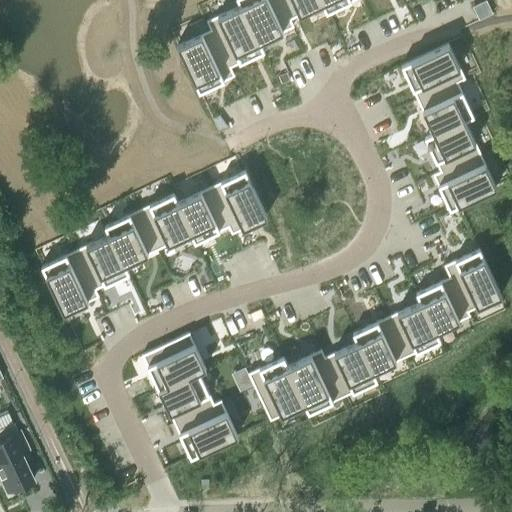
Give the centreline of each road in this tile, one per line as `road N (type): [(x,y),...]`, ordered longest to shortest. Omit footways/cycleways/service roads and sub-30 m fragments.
road 1 (residential): [(164,511),(110,375),(117,357),(131,342),(362,249),(379,220),(338,105)]
road 2 (residential): [(338,105),(331,91),(341,73),(451,19)]
